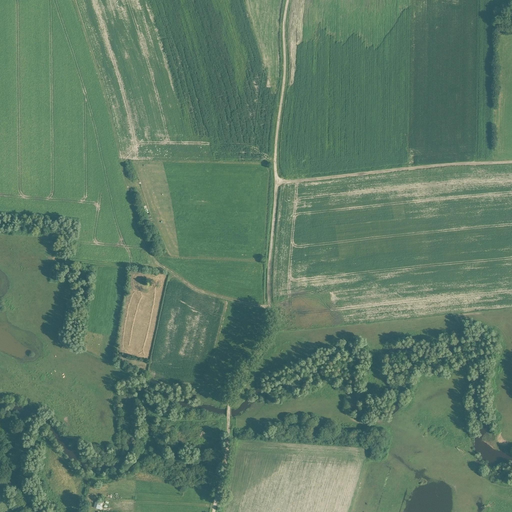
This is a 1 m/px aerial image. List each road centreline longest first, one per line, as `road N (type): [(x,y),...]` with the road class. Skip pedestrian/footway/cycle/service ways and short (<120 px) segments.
road 1 (track): [(75,0),(134,221),(152,256),(192,287),(270,306)]
road 2 (track): [(228,421),(231,391),(272,328),(276,183)]
road 3 (track): [(511,162),(276,183)]
road 4 (track): [(276,183),(287,0)]
